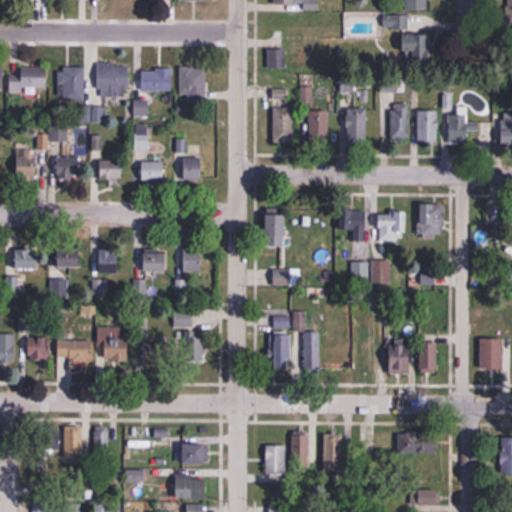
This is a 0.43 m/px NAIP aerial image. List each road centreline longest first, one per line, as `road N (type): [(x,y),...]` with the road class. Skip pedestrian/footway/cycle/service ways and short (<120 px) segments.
road 1 (residential): [(511,404),(0,400)]
road 2 (residential): [(238,0),(236,511)]
road 3 (residential): [(462,175),(469,511)]
road 4 (residential): [(511,175),(238,171)]
road 5 (residential): [(238,33),(0,32)]
road 6 (residential): [(236,214),(0,214)]
